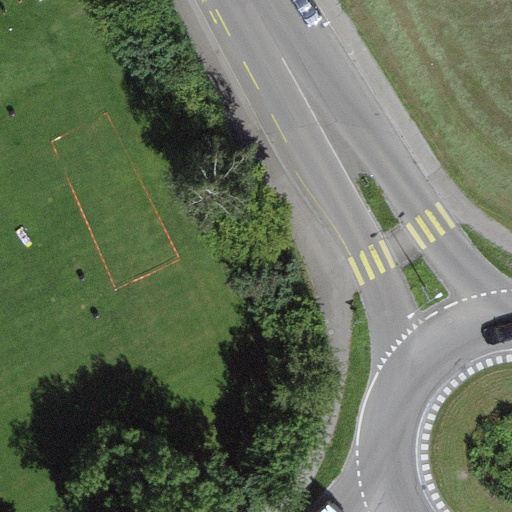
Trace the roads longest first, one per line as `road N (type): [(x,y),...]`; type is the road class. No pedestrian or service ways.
road 1 (tertiary): [(455,340),(257,0)]
road 2 (secondary): [(455,340),(404,399),(394,437),(396,476)]
